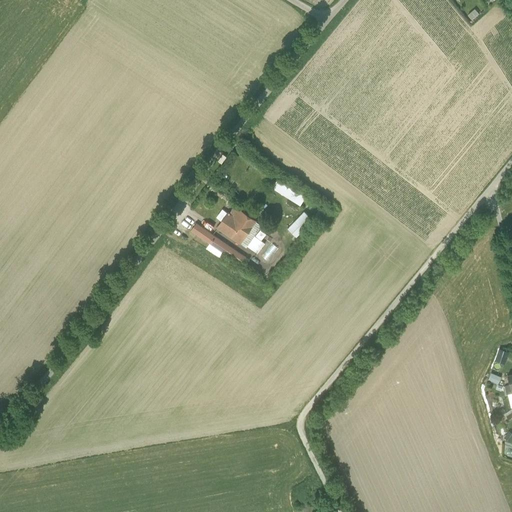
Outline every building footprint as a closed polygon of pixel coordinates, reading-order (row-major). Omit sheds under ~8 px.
[(296,193),(291,200),(298,204),(303,197),(296,193)] [(261,225),(234,207),(230,213),(228,212),(217,228),(245,247),(261,225)] [(325,210),(321,207),(315,215),(320,218),(325,210)] [(296,236),(313,220),(304,210),(287,227),(296,236)] [(234,251),(199,226),(195,233),(209,243),(210,242),(230,256),(234,251)] [(242,256),(234,251),(230,256),(239,261),(242,256)] [(504,363),(508,351),(498,347),(494,360),(504,363)] [(498,382),(500,375),(490,372),(488,380),(498,382)]
